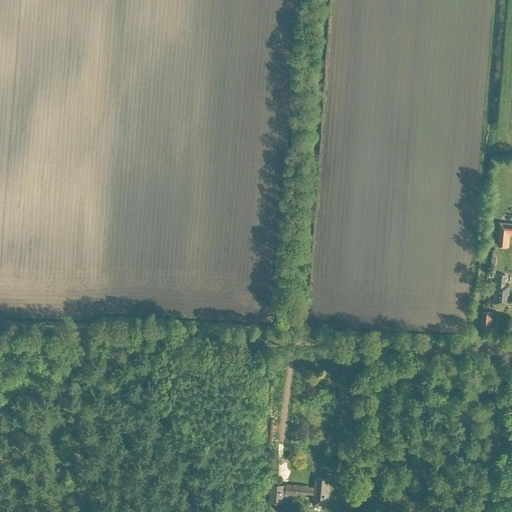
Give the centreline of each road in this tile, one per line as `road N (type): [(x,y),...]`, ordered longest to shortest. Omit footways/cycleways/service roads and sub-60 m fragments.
road 1 (track): [(511,350),(159,335)]
road 2 (track): [(83,511),(75,471),(79,419),(110,362),(141,338),(159,335)]
road 3 (track): [(502,350),(488,511)]
